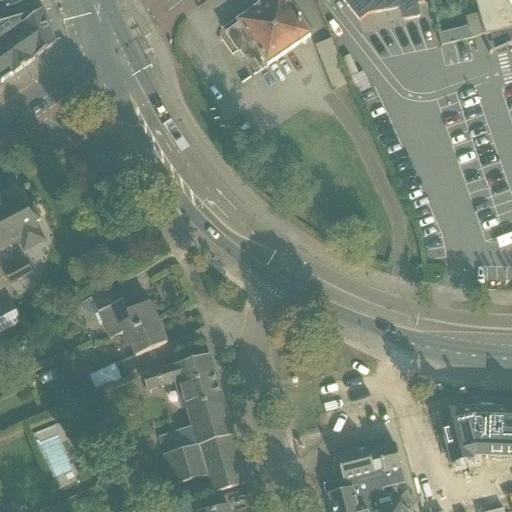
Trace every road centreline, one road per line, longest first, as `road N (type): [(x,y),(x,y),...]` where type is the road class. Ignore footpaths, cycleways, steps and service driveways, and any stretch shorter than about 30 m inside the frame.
road 1 (tertiary): [(511,322),(433,316),(366,294),(186,191)]
road 2 (tertiary): [(277,287),(408,338),(511,360)]
road 3 (residential): [(276,511),(250,346),(277,287)]
road 4 (tertiary): [(19,117),(186,191)]
road 5 (tertiary): [(186,191),(112,50)]
road 6 (tertiary): [(186,191),(218,246),(277,287)]
